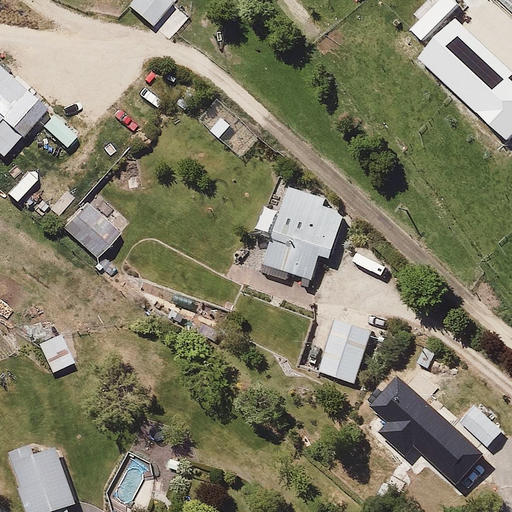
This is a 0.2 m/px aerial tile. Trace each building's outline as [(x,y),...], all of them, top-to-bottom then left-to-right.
[(174,0),(133,0),(129,6),(155,29),(178,3),(174,0)] [(462,8),(456,0),(442,0),(433,6),(443,21),(462,8)] [(0,154),(4,158),(50,107),(0,61),(0,154)] [(511,79),(509,77),(483,104),(511,131),(511,79)] [(221,141),(234,125),(223,117),(211,133),(221,141)] [(88,155),(107,132),(97,123),(78,146),(88,155)] [(283,210),(265,205),(257,233),(274,239),(266,263),(317,279),(324,257),(336,261),(355,199),(292,179),(283,210)] [(132,221),(95,189),(64,225),(101,258),(132,221)] [(75,205),(56,192),(45,208),(64,221),(75,205)] [(354,376),(371,322),(334,310),(317,364),(354,376)] [(52,312),(28,325),(53,374),(77,362),(52,312)] [(459,417),(437,397),(432,403),(402,376),(373,409),(390,425),(381,435),(409,460),(418,450),(460,489),(490,456),(454,423),(459,417)] [(508,429),(478,402),(460,422),(490,449),(508,429)] [(170,434),(147,429),(140,457),(164,463),(170,434)] [(42,511),(64,503),(40,445),(0,461),(0,470),(16,511),(42,511)] [(389,511),(483,511),(488,507),(471,492),(462,502),(437,479),(426,491),(415,480),(388,510),(389,511)]
